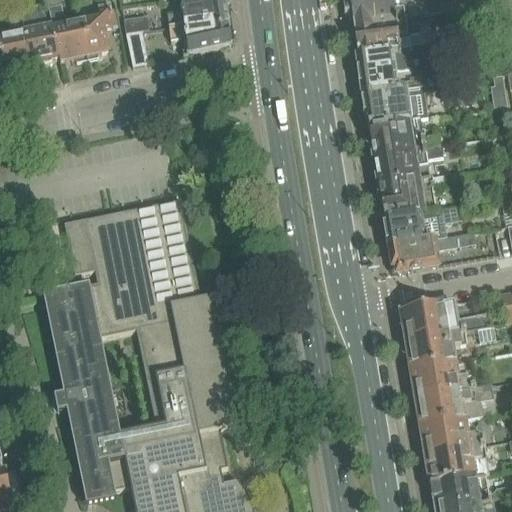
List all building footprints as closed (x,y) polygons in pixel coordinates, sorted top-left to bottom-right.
[(61,66),(87,61),(80,29),(66,32),(59,0),(45,0),(48,8),(59,64),(60,69),(61,69),(61,68),(61,66)] [(209,0),(176,4),(177,18),(167,19),(169,32),(228,24),(226,14),(230,10),(229,2),(225,0),(209,0)] [(405,0),(376,0),(350,4),(353,28),(405,21),(405,20),(416,18),(414,10),(407,11),(405,0)] [(469,16),(489,13),(488,3),(468,5),(469,16)] [(95,26),(80,29),(87,61),(108,56),(103,33),(115,31),(110,7),(98,10),(100,20),(94,21),(95,26)] [(53,66),(59,64),(48,8),(20,14),(32,70),(42,68),(45,70),(51,69),(53,66)] [(489,13),(469,16),(471,29),(491,26),(489,13)] [(12,34),(0,36),(0,52),(5,75),(11,74),(14,76),(16,76),(20,75),(22,72),(23,72),(32,70),(20,14),(8,16),(12,34)] [(148,20),(124,23),(126,37),(142,35),(150,34),(148,20)] [(406,29),(405,21),(353,28),(358,60),(407,53),(413,52),(411,39),(419,38),(417,27),(406,29)] [(228,24),(169,32),(169,35),(171,46),(181,45),(184,61),(220,53),(231,51),(231,48),(234,45),(233,37),(229,34),(228,24)] [(142,35),(126,37),(126,38),(133,72),(149,68),(142,35)] [(468,45),(444,48),(446,64),(470,61),(468,45)] [(505,74),(511,72),(511,51),(502,52),(505,74)] [(407,53),(358,60),(363,99),(398,95),(395,76),(410,74),(407,53)] [(495,91),(491,91),(494,114),(509,112),(504,80),(493,81),(495,91)] [(404,94),(405,93),(406,93),(427,90),(426,83),(403,86),(404,94)] [(456,89),(448,91),(449,99),(456,98),(457,98),(456,89)] [(398,95),(363,99),(364,104),(366,115),(369,131),(411,125),(420,123),(427,122),(423,95),(406,97),(406,93),(404,94),(398,95)] [(411,125),(369,131),(369,135),(371,147),(374,161),(441,150),(439,138),(423,141),(420,123),(411,125)] [(379,191),(430,183),(426,164),(443,161),(441,150),(374,161),(379,191)] [(430,183),(379,191),(385,224),(434,216),(431,196),(449,193),(446,180),(430,183)] [(511,202),(502,204),(504,216),(511,215),(511,202)] [(253,511),(252,509),(252,508),(251,506),(249,502),(248,499),(246,496),(244,492),(240,488),(238,485),(236,483),(235,484),(236,485),(224,488),(221,474),(228,472),(221,436),(242,432),(215,303),(201,306),(181,206),(65,229),(75,280),(95,276),(98,289),(44,300),(85,502),(131,493),(134,506),(135,511),(253,511)] [(434,216),(385,224),(389,251),(447,241),(445,229),(456,228),(454,212),(434,216)] [(478,215),(470,217),(471,224),(480,223),(478,215)] [(447,242),(389,251),(394,275),(394,276),(394,277),(395,277),(396,277),(397,277),(410,275),(410,276),(411,277),(422,275),(422,273),(437,270),(438,270),(436,255),(461,251),(459,240),(447,242)] [(511,297),(501,299),(506,329),(511,328),(511,297)] [(402,321),(406,346),(492,332),(490,319),(458,325),(455,308),(406,316),(404,317),(403,318),(402,319),(402,320),(402,321)] [(465,337),(406,346),(411,375),(455,367),(453,353),(467,351),(465,337)] [(455,367),(411,375),(416,404),(474,394),(472,381),(458,383),(455,367)] [(474,394),(416,404),(420,432),(468,424),(483,421),(480,408),(493,406),(491,391),(474,394)] [(465,424),(420,432),(425,460),(484,450),(485,450),(483,438),(468,440),(465,424)] [(484,450),(425,460),(430,491),(486,481),(489,481),(484,450)] [(2,464),(0,464),(0,511),(10,511),(9,503),(12,502),(6,476),(4,476),(1,465),(2,464)] [(437,504),(438,511),(455,511),(493,505),(508,503),(507,492),(497,493),(492,499),(489,500),(486,481),(430,491),(432,502),(435,504),(437,504)]
